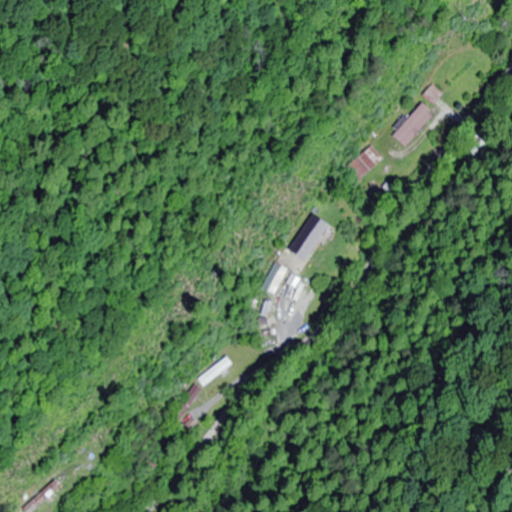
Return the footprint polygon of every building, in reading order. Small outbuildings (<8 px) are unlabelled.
[(409,148),(440,114),(425,101),(394,135),(409,148)] [(363,181),(386,161),(374,147),(351,167),(363,181)] [(310,258),(315,249),(317,251),(331,226),(313,216),(295,249),(310,258)] [(284,285),(273,278),(267,288),(278,295),(284,285)] [(200,381),(206,389),(238,366),(232,358),(200,381)] [(41,511),(66,488),(59,480),(28,511),(41,511)]
